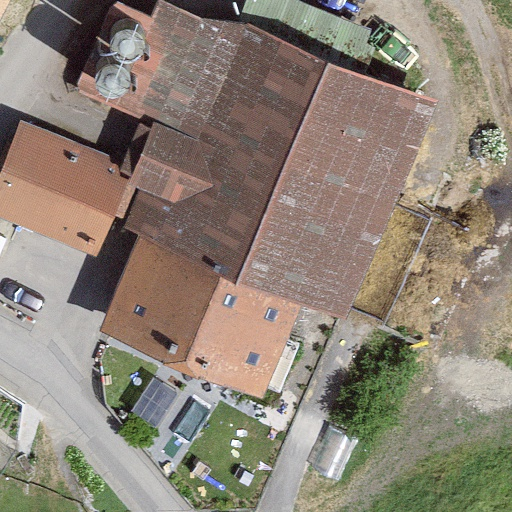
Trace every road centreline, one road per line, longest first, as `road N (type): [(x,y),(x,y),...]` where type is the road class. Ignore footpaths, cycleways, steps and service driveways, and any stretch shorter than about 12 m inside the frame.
road 1 (unclassified): [(162,511),(108,436),(0,349)]
road 2 (track): [(0,115),(68,0)]
